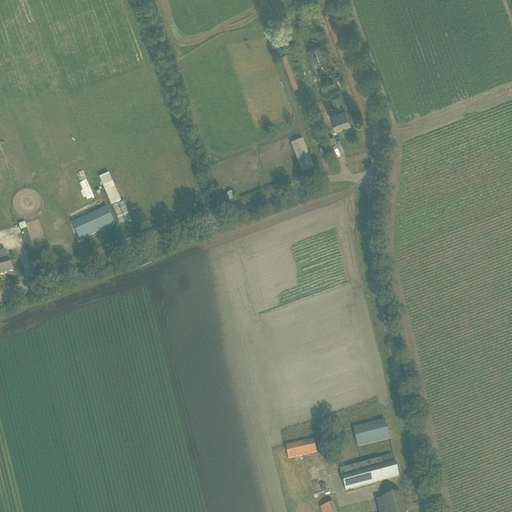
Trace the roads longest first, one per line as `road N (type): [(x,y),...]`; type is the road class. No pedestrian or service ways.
road 1 (unclassified): [(0,298),(251,203),(374,171)]
road 2 (unclassified): [(428,511),(376,274),(374,171)]
road 3 (unclassified): [(374,171),(371,98),(333,0)]
